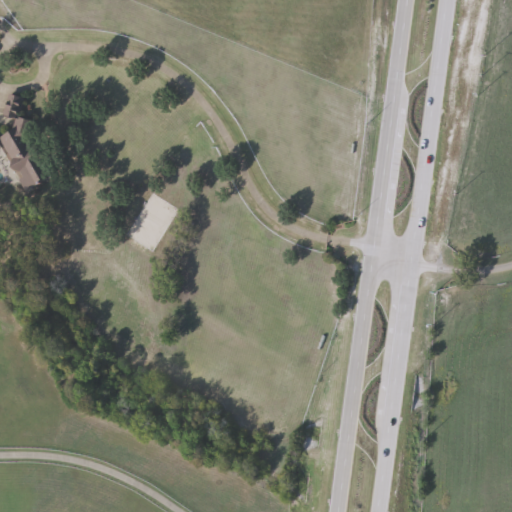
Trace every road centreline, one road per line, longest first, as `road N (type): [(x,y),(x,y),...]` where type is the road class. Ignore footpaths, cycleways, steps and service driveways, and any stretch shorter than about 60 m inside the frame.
road 1 (primary): [(372,511),(440,0)]
road 2 (primary): [(401,0),(334,511)]
